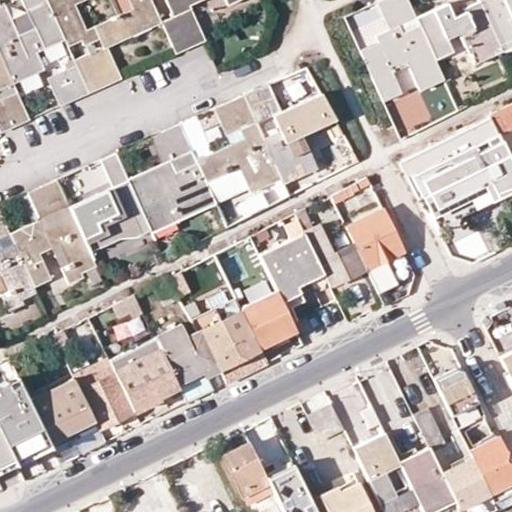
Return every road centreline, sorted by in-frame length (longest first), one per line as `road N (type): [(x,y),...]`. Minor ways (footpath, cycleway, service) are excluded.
road 1 (tertiary): [(24,511),(449,299)]
road 2 (residential): [(0,181),(260,66)]
road 3 (residential): [(449,299),(384,168)]
road 4 (residential): [(511,430),(449,299)]
